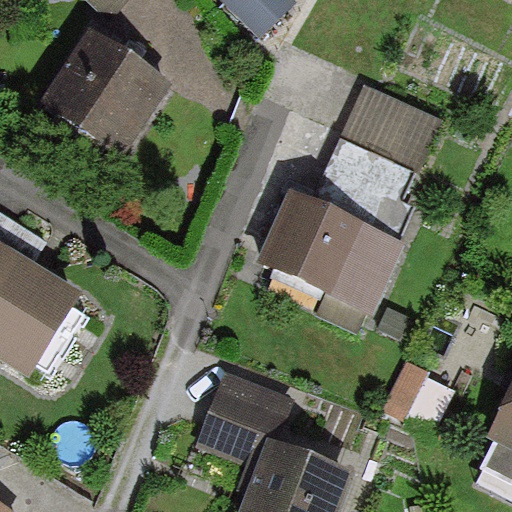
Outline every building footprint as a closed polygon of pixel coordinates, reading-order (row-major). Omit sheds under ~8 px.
[(147,0),(86,0),(119,30),(147,0)] [(300,0),(225,0),(273,50),(312,13),(300,0)] [(183,97),(105,47),(59,117),(137,167),(183,97)] [(422,246),(313,202),(281,280),(390,324),(422,246)] [(108,323),(17,273),(0,303),(0,364),(65,401),(108,323)] [(438,384),(415,372),(391,415),(414,427),(438,384)] [(308,410),(243,386),(215,460),(284,486),(274,511),(369,511),(381,482),(293,448),(308,410)] [(511,418),(499,444),(511,450),(511,418)] [(487,478),(511,489),(511,460),(498,454),(487,478)] [(47,511),(0,488),(0,511),(47,511)]
